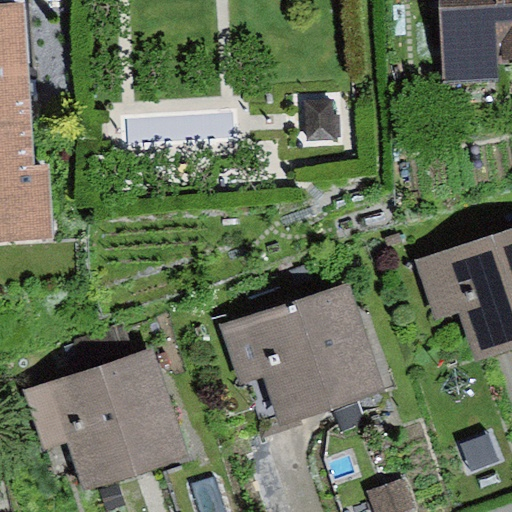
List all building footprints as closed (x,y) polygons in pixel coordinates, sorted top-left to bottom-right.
[(339,0),(315,0),(316,18),(340,18),(339,0)] [(511,0),(467,0),(470,75),(511,74),(511,0)] [(21,7),(0,7),(0,130),(27,130),(21,7)] [(333,100),(303,101),(305,144),(335,143),(335,138),(340,138),(339,116),(334,116),(333,100)] [(27,130),(0,130),(0,246),(55,244),(52,168),(29,169),(27,130)] [(511,232),(417,266),(437,322),(459,314),(477,363),(511,350),(511,232)] [(351,287),(223,330),(242,386),(265,379),(282,427),(387,392),(351,287)] [(50,352),(60,381),(118,362),(108,333),(50,352)] [(60,381),(23,393),(43,452),(67,444),(84,494),(189,459),(152,350),(118,362),(60,381)] [(406,479),(369,492),(375,511),(416,511),(417,511),(406,479)]
